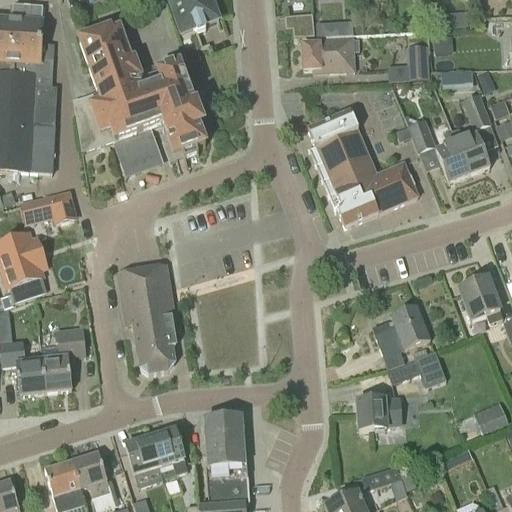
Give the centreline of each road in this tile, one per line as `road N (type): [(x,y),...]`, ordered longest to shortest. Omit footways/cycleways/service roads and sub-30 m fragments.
road 1 (residential): [(48,0),(76,195),(99,237),(91,283),(112,421)]
road 2 (residential): [(320,269),(263,138),(252,0)]
road 3 (residential): [(511,211),(320,269)]
road 4 (residential): [(112,421),(183,403),(306,391)]
road 5 (residential): [(306,391),(300,287),(320,269)]
road 6 (residential): [(291,511),(292,485),(312,437),(306,391)]
